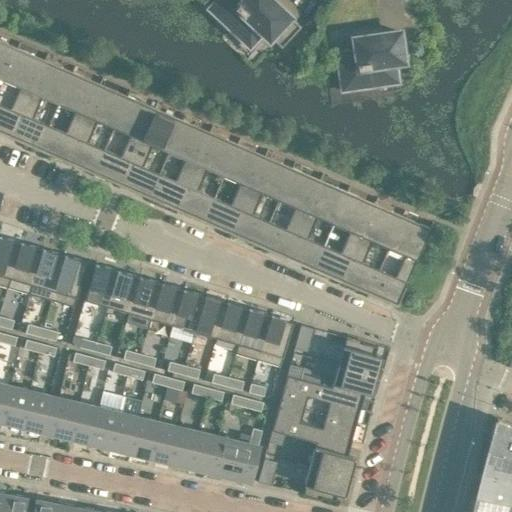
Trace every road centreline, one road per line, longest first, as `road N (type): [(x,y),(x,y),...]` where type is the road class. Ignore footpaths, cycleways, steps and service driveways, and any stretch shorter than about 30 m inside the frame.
road 1 (residential): [(454,346),(0,184)]
road 2 (residential): [(258,511),(0,458)]
road 3 (tertiary): [(454,346),(422,368),(389,511)]
road 4 (tertiary): [(431,511),(462,383),(454,346)]
road 5 (tertiary): [(454,346),(511,189)]
